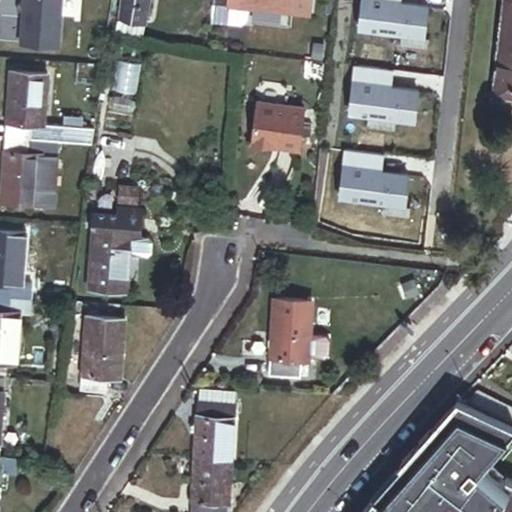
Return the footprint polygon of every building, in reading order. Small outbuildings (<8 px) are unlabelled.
[(19,0),(19,4),(25,5),(24,34),(60,36),(61,0),(19,0)] [(122,0),(120,18),(149,24),(153,0),(122,0)] [(313,0),(214,0),(213,17),(242,20),(249,14),(250,4),(290,7),(291,5),(313,8),(313,0)] [(511,0),(510,0),(501,83),(511,84),(511,0)] [(14,66),(9,134),(34,136),(35,117),(46,118),(50,69),(14,66)] [(264,94),(258,137),(279,140),(279,138),(289,140),(288,141),(306,143),(311,100),(264,94)] [(95,121),(46,118),(35,117),(34,136),(61,138),(94,140),(95,121)] [(34,136),(9,134),(4,196),(40,199),(43,149),(33,148),(34,136)] [(61,138),(34,136),(33,148),(43,149),(40,199),(58,200),(62,151),(60,151),(61,138)] [(94,229),(96,229),(119,231),(121,215),(95,213),(94,229)] [(121,215),(119,231),(133,232),(141,233),(142,217),(121,215)] [(0,226),(0,293),(35,297),(37,277),(27,276),(30,229),(0,226)] [(119,231),(96,229),(91,287),(129,290),(133,232),(119,231)] [(35,297),(0,293),(0,356),(20,357),(24,308),(34,308),(35,297)] [(319,299),(278,296),(274,370),(299,372),(300,356),(315,356),(315,352),(317,335),(319,299)] [(85,373),(109,375),(122,376),(126,319),(90,316),(85,373)] [(336,336),(317,335),(315,352),(335,354),(336,336)] [(0,357),(0,373),(7,374),(13,375),(15,359),(0,357)] [(107,391),(109,375),(85,373),(83,373),(82,389),(107,391)] [(511,406),(479,389),(469,400),(511,423),(511,406)] [(447,511),(453,506),(462,511),(461,511),(511,511),(511,477),(503,472),(500,476),(487,463),(511,431),(511,423),(469,400),(451,394),(367,492),(352,511),(447,511)] [(202,397),(198,454),(236,457),(239,415),(240,415),(241,400),(240,399),(202,397)] [(233,499),(236,457),(198,454),(194,511),(219,511),(231,511),(232,498),(233,499)]
